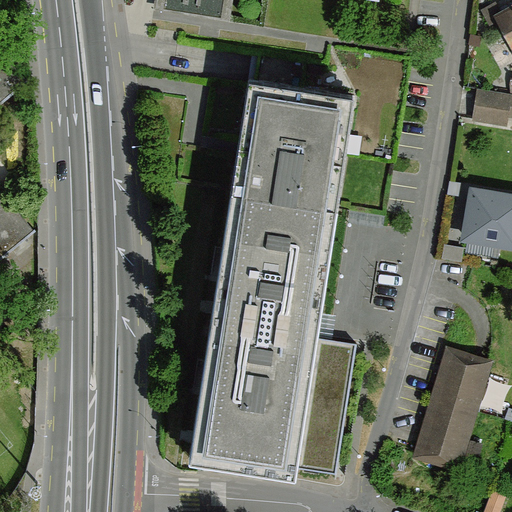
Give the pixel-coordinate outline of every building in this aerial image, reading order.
[(231,0),(154,0),(154,4),(229,18),(231,0)] [(511,9),(499,17),(511,40),(511,9)] [(0,250),(31,225),(0,186),(0,103),(29,80),(0,43),(0,250)] [(361,92),(257,76),(198,459),(304,475),(306,464),(343,471),(363,344),(322,337),(361,92)] [(506,125),(511,96),(480,90),(475,120),(506,125)] [(460,243),(511,249),(511,186),(467,181),(460,243)] [(477,358),(449,350),(420,450),(418,455),(459,467),(491,362),(477,358)]
